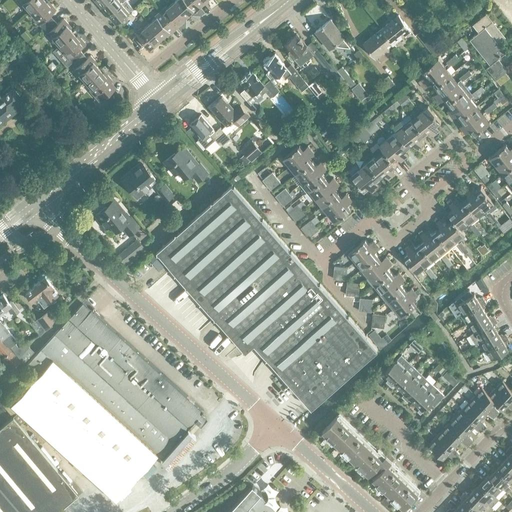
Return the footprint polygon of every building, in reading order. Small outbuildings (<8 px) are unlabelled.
[(22,3),(29,10),(40,0),(16,0),(21,5),(22,3)] [(39,23),(43,27),(53,19),(49,14),(55,9),(51,3),(49,5),(44,0),(40,0),(29,10),(35,17),(33,19),(38,24),(39,23)] [(108,0),(102,6),(109,14),(125,0),(124,0),(108,0)] [(125,0),(109,14),(117,23),(133,9),(125,0)] [(176,0),(174,2),(186,16),(194,10),(195,12),(200,7),(193,0),(176,0)] [(447,16),(434,0),(426,0),(442,20),(447,16)] [(467,19),(482,7),(478,1),(463,13),(467,19)] [(166,6),(160,11),(176,29),(181,24),(179,22),(186,16),(174,2),(167,8),(166,6)] [(157,17),(150,23),(162,37),(169,31),(171,33),(176,29),(160,11),(155,15),(157,17)] [(507,70),(498,58),(506,52),(495,40),(500,35),(490,23),(493,21),(486,13),(472,24),(478,32),(469,39),(490,65),(486,67),(496,79),(507,70)] [(398,15),(381,29),(393,43),(410,29),(398,15)] [(52,37),(58,45),(72,32),(66,25),(68,24),(63,18),(57,24),(53,19),(43,27),(47,32),(46,34),(50,39),(52,37)] [(332,46),(355,49),(344,36),(330,19),(315,31),(329,48),(332,46)] [(162,37),(150,23),(143,29),(141,27),(136,32),(137,34),(133,38),(141,48),(146,44),(151,50),(157,45),(155,44),(162,37)] [(393,43),(381,29),(364,42),(376,57),(386,49),(389,53),(396,47),(393,44),(393,43)] [(26,39),(32,35),(29,31),(23,35),(26,39)] [(438,51),(430,42),(421,31),(416,34),(433,55),(438,51)] [(69,57),(73,62),(83,53),(79,49),(85,43),(80,38),(78,39),(72,32),(58,45),(64,52),(62,53),(67,59),(69,57)] [(334,65),(314,39),(307,45),(297,33),(283,45),(289,52),(287,54),(291,59),(294,57),(301,65),(308,58),(314,54),(327,70),(334,65)] [(17,67),(27,59),(18,49),(8,57),(10,59),(3,64),(9,71),(15,66),(17,67)] [(364,55),(359,49),(354,53),(359,59),(364,55)] [(460,51),(451,58),(454,62),(459,58),(457,56),(461,53),(460,51)] [(79,74),(85,81),(99,69),(93,62),(95,60),(90,55),(87,58),(83,53),(73,62),(77,66),(72,70),(77,76),(79,74)] [(309,85),(291,63),(287,67),(275,53),(264,63),(269,70),(266,72),(271,78),(274,76),(275,77),(281,72),(285,78),(289,75),(302,91),(309,85)] [(421,79),(424,82),(445,66),(438,58),(421,71),(425,76),(421,79)] [(342,66),(337,70),(351,88),(352,87),(356,84),(342,66)] [(431,83),(434,88),(451,74),(445,66),(424,82),(427,86),(431,83)] [(99,69),(85,81),(91,88),(89,90),(94,95),(112,80),(107,74),(105,76),(99,69)] [(270,79),(264,85),(253,71),(241,81),(252,95),(259,89),(263,93),(266,90),(270,96),(273,95),(280,90),(270,79)] [(434,95),(437,98),(458,82),(457,81),(451,74),(434,88),(438,92),(434,95)] [(396,85),(388,75),(383,79),(391,89),(396,85)] [(444,99),(447,104),(467,88),(460,79),(457,81),(458,82),(437,98),(440,102),(444,99)] [(322,91),(314,81),(309,85),(317,95),(322,91)] [(369,94),(359,81),(356,84),(352,87),(361,100),(369,94)] [(2,91),(1,90),(0,88),(0,119),(17,105),(13,100),(19,95),(10,85),(2,91)] [(447,111),(450,115),(470,98),(470,97),(473,96),(467,88),(447,104),(451,108),(447,111)] [(242,121),(249,114),(240,104),(234,110),(222,96),(211,107),(227,124),(233,118),(238,124),(242,121)] [(456,115),(460,120),(477,106),(470,98),(450,115),(453,118),(456,115)] [(428,105),(420,112),(436,133),(440,130),(436,125),(441,121),(428,105)] [(460,127),(462,130),(483,114),(477,106),(460,120),(463,124),(460,127)] [(346,124),(349,128),(364,115),(361,111),(346,124)] [(420,112),(412,118),(412,119),(425,135),(429,131),(433,136),(436,133),(420,112)] [(409,114),(400,121),(420,146),(424,143),(420,138),(425,135),(412,119),(412,118),(409,114)] [(483,114),(462,130),(466,134),(469,131),(473,136),(490,122),(483,114)] [(190,121),(190,125),(191,125),(196,132),(196,133),(199,136),(198,137),(197,138),(206,148),(215,140),(218,143),(219,141),(222,145),(230,138),(221,127),(215,132),(201,115),(194,121),(193,120),(190,121)] [(396,131),(396,132),(409,148),(413,144),(417,149),(420,146),(400,121),(392,127),(396,131)] [(396,132),(388,138),(405,159),(408,155),(405,151),(409,148),(396,132)] [(380,144),(380,145),(383,149),(384,149),(392,160),(393,160),(397,157),(401,161),(405,159),(388,138),(380,144)] [(242,149),(251,160),(262,152),(252,140),(242,149)] [(490,157),(496,165),(511,152),(511,147),(510,149),(506,144),(490,157)] [(283,157),(290,166),(311,149),(308,145),(303,149),(299,145),(285,156),(283,157)] [(372,152),(375,156),(392,176),(396,173),(392,169),(397,165),(393,160),(392,160),(384,149),(383,149),(380,145),(372,152)] [(190,171),(198,181),(208,173),(200,163),(198,164),(183,146),(165,161),(175,173),(180,170),(184,176),(190,171)] [(281,154),(283,157),(285,156),(289,152),(287,149),(281,154)] [(290,166),(296,174),(312,161),(309,157),(314,153),(311,149),(290,166)] [(511,152),(496,165),(503,173),(511,166),(511,152)] [(240,158),(246,164),(250,160),(245,154),(240,158)] [(375,156),(367,162),(380,178),(384,175),(388,179),(392,176),(375,156)] [(296,174),(303,182),(324,165),(321,161),(316,165),(312,161),(296,174)] [(146,182),(152,177),(141,162),(122,177),(137,196),(150,186),(146,182)] [(367,162),(359,168),(376,189),(380,186),(376,181),(380,178),(367,162)] [(300,184),(307,191),(325,177),(322,173),(327,169),(324,165),(303,182),(300,184)] [(481,178),(485,174),(487,173),(480,165),(474,169),(481,178)] [(511,166),(503,173),(509,181),(511,179),(511,166)] [(376,189),(359,168),(351,175),(364,191),(369,187),(372,192),(376,189)] [(262,180),(266,185),(276,176),(272,172),(262,180)] [(276,176),(266,185),(270,190),(280,181),(276,176)] [(315,197),(336,181),(333,177),(329,181),(325,177),(307,191),(313,199),(315,197)] [(315,197),(322,205),(338,192),(335,189),(339,185),(336,181),(315,197)] [(255,342),(312,407),(378,349),(348,316),(349,314),(347,314),(320,283),(320,281),(318,281),(291,251),(292,249),(290,249),(263,218),(263,217),(261,217),(234,186),(234,184),(232,184),(157,250),(246,350),(255,342)] [(174,194),(165,184),(158,190),(166,200),(174,194)] [(472,186),(468,189),(485,210),(494,203),(481,187),(476,191),(472,186)] [(275,196),(279,201),(289,192),(285,188),(275,196)] [(469,197),(464,200),(477,216),(485,210),(468,189),(465,192),(469,197)] [(289,192),(279,201),(283,206),(293,197),(289,192)] [(322,205),(328,213),(349,197),(346,193),(341,197),(338,192),(322,205)] [(349,197),(328,213),(335,222),(351,209),(347,205),(352,200),(349,197)] [(456,199),(452,202),(469,222),(477,216),(464,200),(460,204),(456,199)] [(120,225),(128,235),(138,227),(130,217),(128,218),(114,200),(95,215),(105,228),(110,224),(115,229),(120,225)] [(448,213),(452,218),(461,229),(469,222),(452,202),(449,205),(453,210),(448,213)] [(288,212),(292,216),(302,208),(298,203),(288,212)] [(302,208),(292,216),(296,221),(306,213),(302,208)] [(160,216),(166,223),(171,220),(165,213),(160,216)] [(444,217),(440,220),(457,240),(465,233),(461,229),(452,218),(448,221),(444,217)] [(300,227),(305,232),(314,224),(310,219),(300,227)] [(440,227),(436,231),(449,247),(457,240),(440,220),(436,223),(440,227)] [(314,224),(305,232),(309,237),(318,229),(314,224)] [(428,230),(425,232),(441,253),(449,247),(436,231),(432,234),(428,230)] [(424,240),(420,243),(433,259),(441,253),(425,232),(420,236),(424,240)] [(349,252),(355,260),(376,244),(373,240),(368,244),(365,239),(349,252)] [(412,243),(408,245),(425,266),(433,259),(420,243),(416,247),(412,243)] [(355,260),(362,268),(378,255),(375,251),(379,247),(376,244),(355,260)] [(425,266),(408,245),(405,248),(408,253),(404,256),(416,272),(425,266)] [(129,271),(148,254),(142,247),(135,253),(136,254),(131,258),(130,257),(123,264),(129,271)] [(362,268),(368,276),(389,260),(386,256),(381,260),(378,255),(362,268)] [(368,276),(375,284),(391,272),(387,267),(392,263),(389,260),(368,276)] [(39,280),(33,284),(34,285),(25,292),(31,300),(36,295),(43,304),(58,293),(53,287),(53,286),(49,281),(51,279),(45,271),(37,278),(39,280)] [(375,284),(381,292),(402,275),(399,272),(394,275),(391,272),(375,284)] [(381,292),(387,300),(403,287),(400,283),(405,279),(402,275),(381,292)] [(346,288),(359,290),(360,283),(347,282),(346,288)] [(358,296),(360,283),(359,290),(346,288),(346,295),(358,296)] [(387,300),(394,308),(415,291),(412,288),(407,291),(403,287),(387,300)] [(455,300),(463,313),(485,300),(483,297),(478,299),(474,293),(472,294),(469,289),(455,300)] [(415,291),(394,308),(400,316),(416,303),(413,299),(418,295),(415,291)] [(2,340),(21,360),(23,362),(34,351),(25,342),(18,347),(15,342),(17,340),(4,324),(0,320),(0,311),(7,306),(10,310),(11,310),(14,314),(19,310),(16,306),(11,300),(9,302),(3,294),(0,295),(0,337),(1,339),(2,340)] [(463,313),(469,322),(486,312),(482,306),(487,303),(485,300),(463,313)] [(189,431),(196,422),(200,425),(205,419),(200,414),(202,412),(83,303),(27,363),(36,372),(8,401),(115,499),(156,454),(161,459),(160,460),(168,467),(195,437),(189,431)] [(37,320),(45,330),(56,319),(47,310),(37,320)] [(469,322),(475,331),(496,318),(494,315),(489,318),(486,312),(469,322)] [(480,341),(497,330),(493,324),(498,322),(496,318),(475,331),(470,334),(476,343),(480,341)] [(480,341),(486,350),(507,337),(505,333),(501,336),(497,330),(480,341)] [(507,337),(486,350),(492,359),(509,349),(505,343),(509,340),(507,337)] [(21,360),(2,340),(0,341),(0,348),(5,355),(1,358),(11,369),(21,360)] [(386,381),(389,384),(409,362),(401,354),(384,372),(390,377),(386,381)] [(395,383),(400,387),(417,369),(409,362),(389,384),(392,387),(395,383)] [(438,373),(441,375),(446,370),(443,367),(438,373)] [(402,396),(404,399),(425,377),(417,369),(400,387),(405,392),(402,396)] [(411,398),(416,402),(433,384),(425,377),(404,399),(407,401),(411,398)] [(503,380),(496,387),(511,402),(511,389),(510,387),(503,380)] [(433,384),(416,402),(421,407),(417,411),(421,414),(431,403),(434,406),(444,395),(433,384)] [(482,387),(475,395),(496,415),(499,412),(493,405),(496,402),(496,401),(489,395),(489,394),(482,387)] [(511,402),(496,387),(489,394),(489,395),(496,401),(496,402),(503,408),(507,405),(511,408),(511,402)] [(475,395),(469,402),(483,415),(486,412),(493,418),(496,415),(475,395)] [(469,402),(462,409),(483,429),(486,426),(480,419),(483,415),(469,402)] [(462,409),(456,416),(470,429),(473,426),(480,432),(483,429),(462,409)] [(369,474),(404,507),(419,491),(389,463),(392,460),(386,454),(383,457),(338,414),(323,430),(369,474)] [(12,416),(0,425),(0,487),(20,511),(55,511),(77,494),(12,416)] [(456,416),(449,423),(470,442),(473,439),(467,433),(470,429),(456,416)] [(449,423),(442,430),(457,443),(460,440),(467,446),(470,442),(449,423)] [(442,430),(436,437),(457,456),(460,453),(454,446),(457,443),(442,430)] [(457,456),(436,437),(429,444),(443,457),(447,454),(454,459),(457,456)] [(496,461),(493,464),(511,481),(511,480),(511,466),(505,459),(500,464),(496,461)] [(488,474),(504,489),(508,492),(511,488),(508,485),(511,481),(493,464),(491,466),(495,470),(490,475),(489,474),(488,474)] [(366,472),(362,476),(367,480),(370,476),(366,472)] [(480,475),(477,478),(495,495),(503,488),(504,489),(488,474),(484,479),(480,475)] [(478,485),(473,490),(488,503),(495,495),(477,478),(474,481),(478,485)] [(278,511),(259,494),(262,492),(253,484),(228,511),(278,511)] [(20,511),(0,487),(0,511),(20,511)] [(465,491),(462,494),(481,511),(488,503),(473,490),(469,495),(465,491)] [(463,500),(459,505),(465,511),(479,511),(481,511),(462,494),(460,497),(463,500)]
